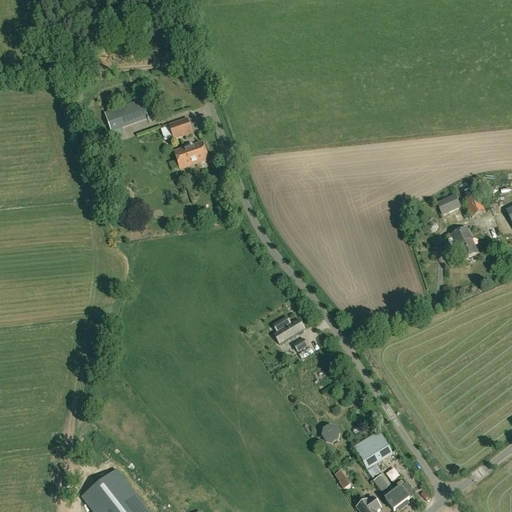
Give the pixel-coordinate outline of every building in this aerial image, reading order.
[(123,129),(149,120),(142,101),(105,114),(112,133),(114,139),(125,135),(123,129)] [(174,140),(193,134),(188,120),(170,126),(174,140)] [(175,153),(181,170),(209,161),(203,143),(175,153)] [(475,190),(461,196),(472,220),(486,213),(475,190)] [(442,217),(454,212),(461,209),(455,196),(437,204),(442,217)] [(504,234),(511,230),(511,208),(495,216),(504,234)] [(423,225),(416,227),(418,234),(425,232),(423,225)] [(477,255),(467,230),(452,236),(462,261),(477,255)] [(273,335),(279,346),(305,330),(299,320),(291,325),(287,318),(273,326),(277,333),(273,335)] [(293,346),(298,353),(308,347),(304,340),(293,346)] [(322,437),(325,444),(332,446),(339,442),(340,435),(337,429),(330,427),(323,431),(322,437)] [(379,432),(353,447),(367,470),(393,455),(379,432)] [(339,484),(343,491),(351,485),(347,478),(346,479),(341,472),(334,476),(340,483),(339,484)] [(395,492),(382,476),(373,483),(386,499),(395,492)] [(394,511),(414,497),(406,486),(385,501),(393,511),(394,511)] [(354,504),(358,508),(357,509),(359,511),(375,511),(368,501),(367,502),(363,497),(354,504)]
